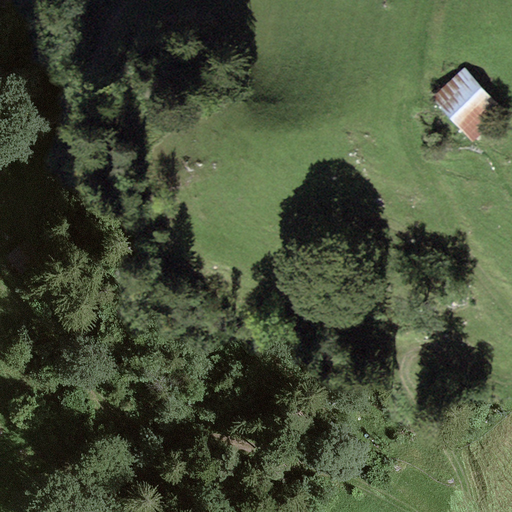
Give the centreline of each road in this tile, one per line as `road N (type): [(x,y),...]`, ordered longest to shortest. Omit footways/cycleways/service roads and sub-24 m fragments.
road 1 (track): [(0,276),(118,419),(146,432),(192,432),(261,449),(303,471),(337,470),(413,511)]
road 2 (track): [(511,316),(409,136),(430,0)]
road 3 (track): [(470,511),(460,463),(399,370),(404,351),(424,347),(511,385)]
road 4 (track): [(0,157),(25,134),(67,115),(121,0)]
